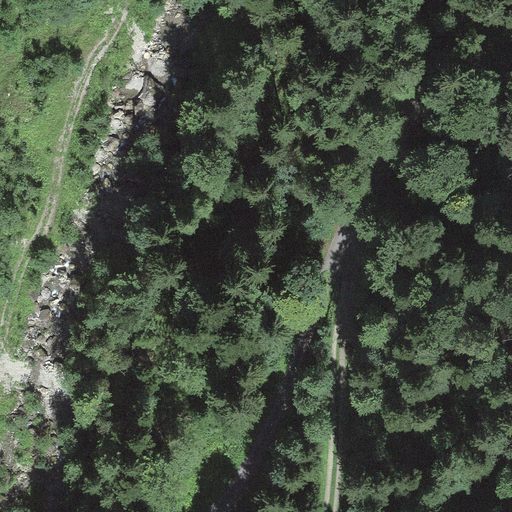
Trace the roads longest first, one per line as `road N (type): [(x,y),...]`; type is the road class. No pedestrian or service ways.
road 1 (unclassified): [(218,511),(272,427),(397,145),(426,70),(437,0)]
road 2 (track): [(1,362),(6,305),(47,218),(69,108),(121,0)]
road 3 (track): [(349,239),(329,511)]
